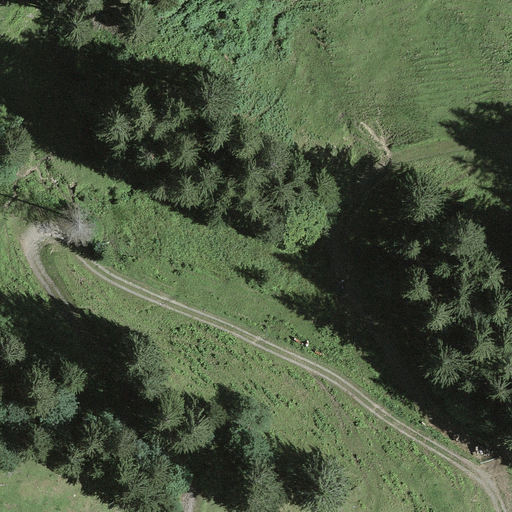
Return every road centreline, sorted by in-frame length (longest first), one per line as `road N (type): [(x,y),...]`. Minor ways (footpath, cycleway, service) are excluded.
road 1 (track): [(189,511),(179,464),(42,273),(31,246),(44,229),(129,286),(346,382),(479,467),(497,485),(506,511)]
road 2 (track): [(497,485),(482,452),(411,388),(332,246),(346,206),(396,160),(511,136)]
